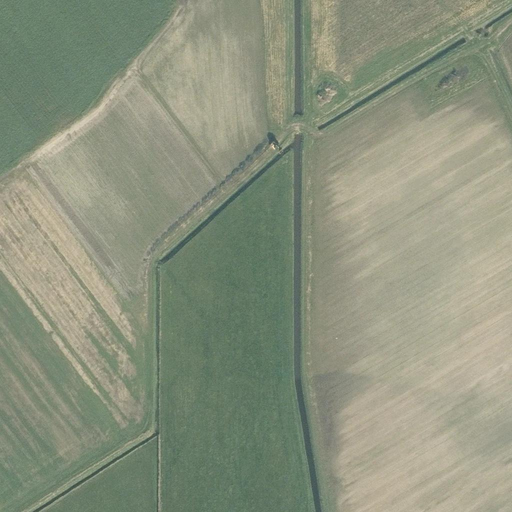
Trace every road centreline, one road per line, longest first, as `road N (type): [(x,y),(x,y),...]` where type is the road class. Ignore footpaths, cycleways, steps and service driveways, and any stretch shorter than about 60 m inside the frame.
road 1 (track): [(511,17),(459,58),(325,136),(289,129),(212,203),(194,197),(116,95),(12,166)]
road 2 (track): [(154,250),(147,425),(16,511)]
